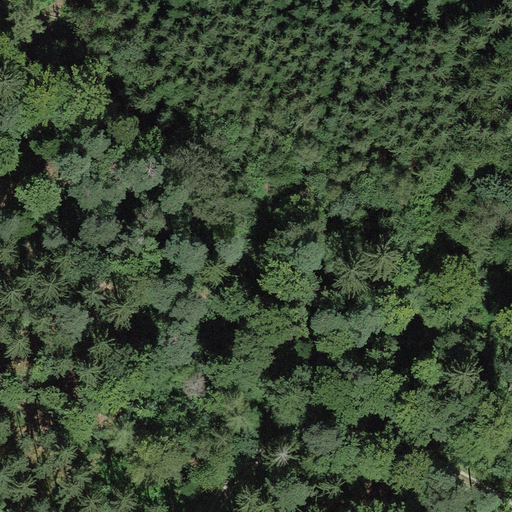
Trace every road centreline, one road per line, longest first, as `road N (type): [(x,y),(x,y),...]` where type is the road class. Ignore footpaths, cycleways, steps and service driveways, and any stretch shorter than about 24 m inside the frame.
road 1 (track): [(510,511),(364,436),(329,433),(267,439),(213,511)]
road 2 (track): [(267,439),(289,386),(328,359),(404,319),(511,293)]
